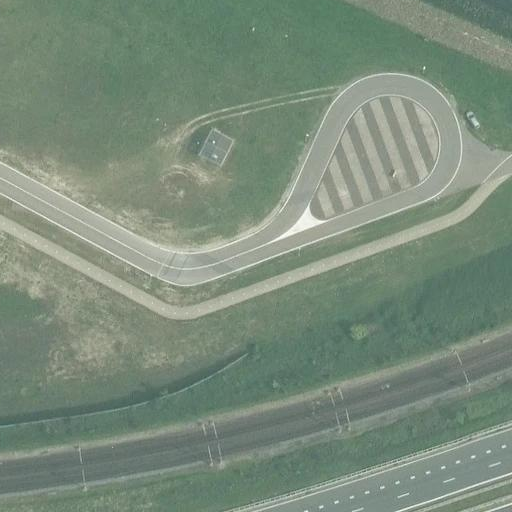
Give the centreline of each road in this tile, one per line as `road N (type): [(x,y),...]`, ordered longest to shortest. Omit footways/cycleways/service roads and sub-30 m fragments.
road 1 (unclassified): [(443,181),(450,138),(434,106),(392,87),(360,94),(333,130),(302,203),(260,250)]
road 2 (unclassified): [(260,250),(207,268),(168,268),(0,180)]
road 3 (unclassified): [(260,250),(443,181)]
road 4 (motorway): [(511,464),(369,511)]
